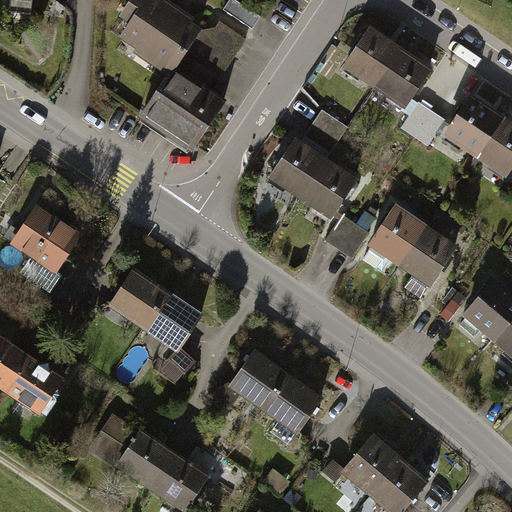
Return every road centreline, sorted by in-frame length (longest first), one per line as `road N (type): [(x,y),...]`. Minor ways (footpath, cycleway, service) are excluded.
road 1 (secondary): [(189,226),(389,369),(511,476)]
road 2 (residential): [(189,226),(341,0)]
road 3 (secondary): [(0,99),(189,226)]
road 4 (residential): [(389,0),(511,81)]
